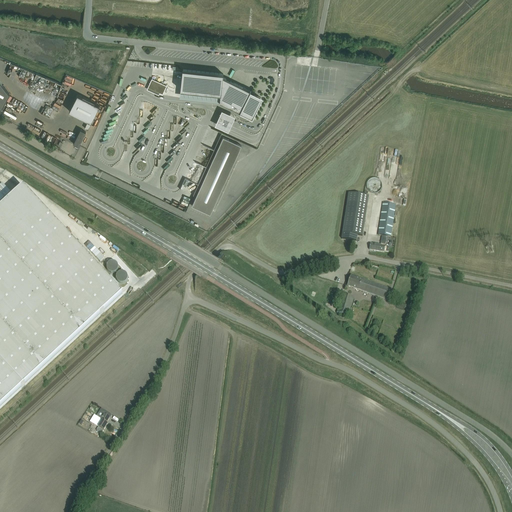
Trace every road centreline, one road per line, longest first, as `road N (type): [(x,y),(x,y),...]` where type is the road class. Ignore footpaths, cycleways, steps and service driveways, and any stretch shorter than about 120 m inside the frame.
road 1 (tertiary): [(0,146),(426,403)]
road 2 (unclassified): [(178,242),(489,431),(511,454)]
road 3 (unclassified): [(186,296),(355,373),(432,422),(483,472),(499,511)]
road 4 (track): [(227,247),(417,69)]
road 5 (unclassified): [(79,511),(161,365),(186,296)]
road 6 (unclassified): [(178,242),(0,136)]
road 7 (unclassified): [(404,262),(359,255),(282,271),(221,248)]
road 8 (tertiary): [(426,403),(479,447),(511,494)]
